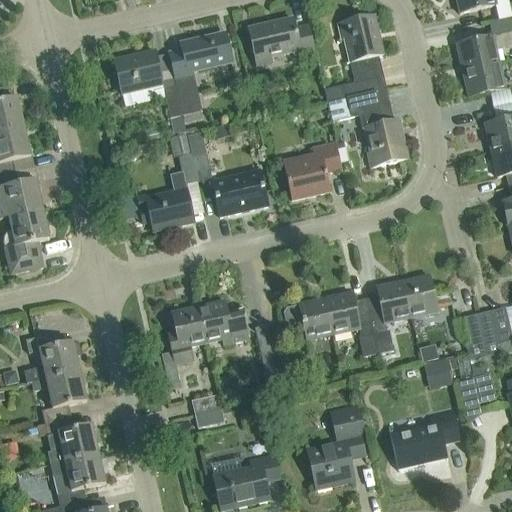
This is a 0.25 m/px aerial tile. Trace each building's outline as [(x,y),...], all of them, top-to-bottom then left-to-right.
[(496,7),(495,3),(506,0),(505,0),(455,0),(459,16),(496,7)] [(346,41),(356,85),(325,92),(328,105),(380,93),(374,68),(378,68),(376,59),(380,59),(375,35),(377,35),(373,17),(337,26),(341,42),(346,41)] [(301,56),(314,53),(308,27),(295,30),(292,19),(248,30),(257,67),(272,63),(271,58),(300,51),(301,56)] [(462,72),(498,64),(496,51),(511,47),(511,33),(456,46),(462,72)] [(168,55),(183,118),(200,114),(192,82),(189,83),(188,76),(232,66),(225,35),(181,46),(182,51),(168,55)] [(122,96),(163,87),(155,52),(114,61),(122,96)] [(505,92),(498,64),(462,72),(468,100),(505,92)] [(162,92),(169,120),(182,117),(176,89),(162,92)] [(0,135),(24,130),(17,101),(7,103),(4,90),(0,91),(0,135)] [(391,124),(384,92),(380,93),(328,105),(332,125),(355,119),(360,123),(362,131),(363,130),(369,154),(367,155),(370,170),(408,161),(404,145),(402,145),(396,123),(391,124)] [(511,105),(511,119),(485,126),(491,152),(511,147),(511,104),(511,105)] [(0,178),(15,175),(12,163),(30,159),(24,130),(0,135),(0,178)] [(173,161),(190,157),(185,137),(169,141),(173,161)] [(259,173),(213,184),(212,184),(201,137),(187,140),(199,192),(214,189),(221,219),(267,208),(259,173)] [(327,175),(342,172),(336,144),(312,149),(315,162),(284,169),(292,203),(331,194),(327,175)] [(511,147),(491,152),(497,179),(506,177),(509,189),(511,188),(511,147)] [(187,191),(186,191),(185,187),(196,184),(190,159),(178,162),(181,175),(169,178),(173,194),(150,199),(149,196),(135,199),(142,229),(152,226),(154,235),(195,225),(187,191)] [(0,221),(9,220),(43,212),(36,183),(18,187),(15,175),(0,178),(0,221)] [(511,188),(509,189),(511,201),(503,203),(509,230),(511,229),(511,188)] [(49,242),(43,212),(9,220),(12,233),(7,235),(5,240),(3,245),(11,277),(43,270),(38,245),(49,242)] [(431,277),(404,283),(412,321),(439,315),(431,277)] [(367,301),(380,356),(392,353),(388,333),(386,333),(384,327),(412,321),(404,283),(377,289),(379,298),(367,301)] [(363,360),(380,356),(367,301),(355,303),(353,294),(326,300),(335,338),(361,332),(362,338),(359,339),(363,360)] [(308,344),(335,338),(326,300),(300,307),(300,308),(288,310),(285,315),(287,323),(292,326),(303,324),(308,344)] [(226,303),(199,309),(207,345),(208,346),(223,342),(225,348),(249,342),(244,320),(246,316),(245,311),(228,314),(226,303)] [(189,349),(207,345),(199,309),(170,316),(174,336),(166,337),(171,357),(161,359),(168,389),(180,386),(175,366),(192,363),(189,349)] [(511,345),(511,342),(501,345),(493,313),(479,316),(489,358),(511,352),(511,345)] [(471,362),(481,360),(489,358),(479,316),(466,319),(472,345),(467,346),(471,362)] [(421,336),(425,359),(447,356),(444,333),(421,336)] [(30,386),(80,374),(73,345),(55,349),(52,337),(25,343),(28,356),(40,354),(43,369),(23,374),(25,387),(30,386)] [(481,360),(471,362),(469,363),(479,406),(496,402),(490,377),(485,378),(481,360)] [(436,390),(452,387),(446,362),(430,366),(436,390)] [(290,368),(277,370),(284,397),(296,395),(290,368)] [(268,401),(284,397),(277,370),(262,374),(268,401)] [(80,374),(30,386),(32,395),(48,391),(53,411),(41,413),(44,426),(71,420),(69,408),(86,404),(80,374)] [(196,417),(223,411),(220,397),(193,403),(196,417)] [(366,458),(362,440),(365,439),(357,406),(330,412),(338,447),(308,454),(316,492),(355,483),(350,462),(366,458)] [(223,411),(196,417),(199,431),(226,426),(223,411)] [(445,446),(462,443),(455,414),(430,420),(432,429),(391,438),(399,473),(448,462),(445,446)] [(74,432),(71,420),(44,426),(47,439),(59,436),(62,452),(47,455),(50,468),(65,464),(98,457),(92,428),(74,432)] [(0,447),(5,462),(22,456),(18,441),(0,447)] [(105,487),(98,457),(65,464),(50,468),(53,480),(68,477),(72,493),(43,500),(45,511),(49,511),(86,503),(83,492),(105,487)] [(266,485),(281,482),(276,458),(250,464),(251,471),(213,479),(220,511),(229,511),(270,503),(266,485)] [(113,511),(113,510),(104,511),(87,511),(86,503),(49,511),(113,511)]
